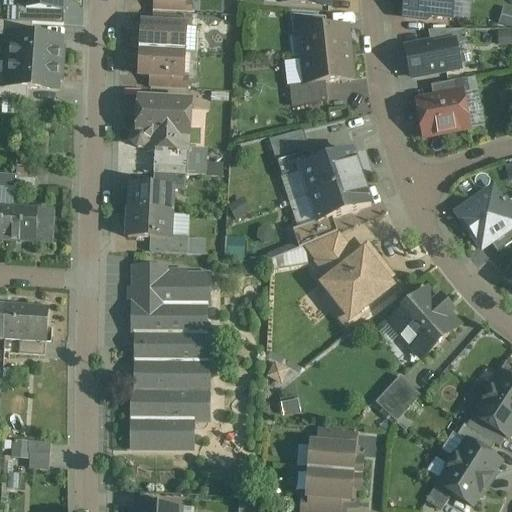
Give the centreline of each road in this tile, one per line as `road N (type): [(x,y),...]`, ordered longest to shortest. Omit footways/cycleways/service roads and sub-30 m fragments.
road 1 (residential): [(105,0),(92,280)]
road 2 (residential): [(92,280),(92,511)]
road 3 (residential): [(410,180),(390,119),(376,0)]
road 4 (residential): [(511,329),(433,239),(410,180)]
